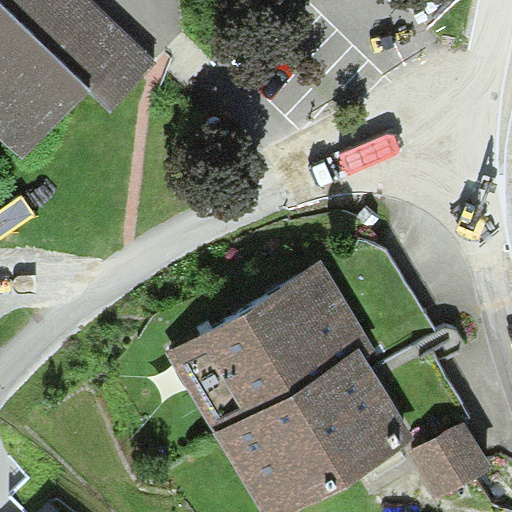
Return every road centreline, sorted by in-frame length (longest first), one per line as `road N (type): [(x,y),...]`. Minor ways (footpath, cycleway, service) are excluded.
road 1 (residential): [(0,379),(103,287),(200,226),(481,123)]
road 2 (residential): [(511,344),(490,244),(481,123)]
road 3 (residential): [(481,123),(506,0)]
